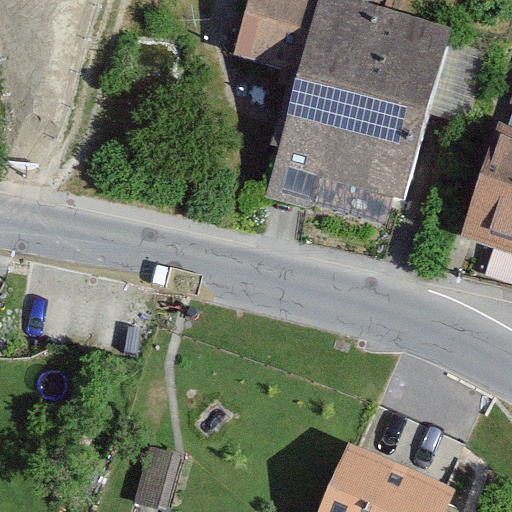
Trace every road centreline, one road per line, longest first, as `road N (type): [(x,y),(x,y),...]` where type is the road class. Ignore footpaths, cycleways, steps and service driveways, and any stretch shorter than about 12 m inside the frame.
road 1 (tertiary): [(510,360),(389,311),(289,283),(0,226)]
road 2 (unknown): [(0,44),(20,124),(62,141),(68,155),(49,236)]
